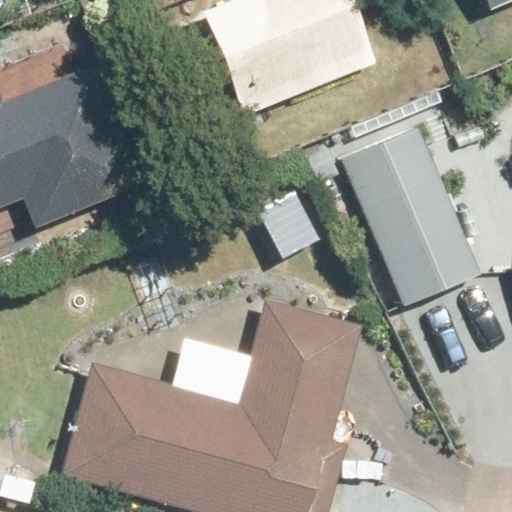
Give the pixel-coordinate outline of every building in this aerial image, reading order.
[(358,0),(201,0),(240,113),(381,65),(358,0)] [(0,210),(2,210),(14,238),(126,191),(75,72),(0,103),(0,210)] [(414,123),(335,157),(395,299),(475,266),(414,123)] [(511,253),(502,258),(511,283),(511,253)] [(83,362),(52,470),(196,511),(314,511),(334,445),(313,439),(346,325),(252,298),(222,402),(83,362)] [(0,444),(0,495),(27,501),(38,453),(0,444)]
